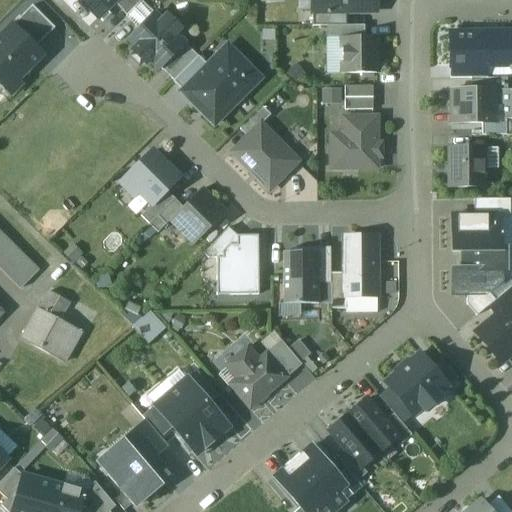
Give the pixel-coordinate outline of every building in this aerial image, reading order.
[(79,0),(98,19),(113,3),(116,0),(79,0)] [(142,0),(116,0),(113,3),(127,16),(142,0)] [(311,0),(311,11),(345,11),(376,11),(376,0),(311,0)] [(54,29),(32,6),(12,26),(34,49),(54,29)] [(345,11),(311,11),(311,25),(327,25),(345,25),(345,11)] [(161,21),(154,14),(128,41),(135,48),(132,51),(145,65),(149,61),(158,70),(160,68),(184,44),(175,35),(180,30),(166,16),(161,21)] [(345,25),(327,25),(327,38),(341,38),(364,38),(364,25),(345,25)] [(12,26),(0,38),(0,83),(11,95),(22,84),(18,80),(42,56),(34,49),(12,26)] [(511,33),(450,34),(450,67),(487,67),(507,67),(511,61),(511,33)] [(377,74),(376,38),(364,38),(341,38),(342,74),(377,74)] [(184,44),(160,68),(173,82),(198,57),(184,44)] [(207,67),(182,91),(204,113),(202,115),(213,127),(260,80),(227,47),(207,67)] [(198,57),(173,82),(182,91),(207,67),(198,57)] [(487,79),(487,67),(450,67),(450,79),(471,79),(487,79)] [(487,79),(471,79),(471,91),(495,91),(507,91),(507,79),(487,79)] [(321,87),(320,103),(340,104),(341,87),(321,87)] [(344,87),(345,98),(373,97),(373,87),(344,87)] [(471,91),(451,91),(451,124),(496,124),(496,120),(500,120),(500,108),(496,108),(495,91),(471,91)] [(373,97),(345,98),(345,111),(373,111),(373,97)] [(262,108),(240,130),(248,139),(260,127),(271,116),(262,108)] [(377,117),(342,118),(342,149),(330,149),(330,170),(377,170),(377,117)] [(296,163),(260,127),(248,139),(233,154),(269,190),(296,163)] [(481,148),(451,148),(451,188),(482,188),(481,148)] [(153,154),(120,186),(134,200),(138,196),(149,207),(166,191),(178,179),(153,154)] [(302,193),(313,185),(303,170),(291,178),(302,193)] [(183,208),(170,221),(194,244),(225,214),(201,190),(183,208)] [(141,216),(149,225),(175,200),(166,191),(149,207),(141,216)] [(175,200),(149,225),(158,233),(170,221),(183,208),(175,200)] [(474,201),(475,217),(499,216),(510,216),(510,200),(474,201)] [(452,268),(453,295),(467,295),(467,305),(486,294),(500,281),(500,272),(505,271),(505,249),(500,250),(499,216),(475,217),(452,217),(452,252),(461,252),(461,268),(452,268)] [(228,229),(205,255),(213,262),(216,259),(237,237),(237,236),(228,229)] [(37,273),(0,235),(0,271),(19,291),(37,273)] [(259,295),(258,236),(237,237),(216,259),(217,296),(259,295)] [(376,297),(376,237),(344,238),(344,274),(344,298),(345,298),(376,297)] [(331,274),(331,247),(314,248),(314,254),(318,254),(319,284),(331,284),(331,274)] [(314,254),(283,254),(284,304),(319,303),(319,284),(318,254),(314,254)] [(387,297),(399,297),(400,261),(380,260),(379,310),(387,310),(387,297)] [(344,298),(344,274),(331,274),(331,284),(332,310),(346,310),(345,298),(344,298)] [(511,287),(495,302),(487,308),(495,317),(511,302),(511,287)] [(487,308),(495,302),(488,293),(486,294),(467,305),(477,317),(487,308)] [(69,305),(48,294),(38,311),(59,322),(69,305)] [(139,301),(123,313),(132,324),(147,312),(139,301)] [(511,302),(495,317),(475,334),(500,364),(511,354),(511,302)] [(38,311),(37,311),(21,341),(64,364),(80,334),(59,322),(38,311)] [(134,323),(144,342),(164,332),(154,312),(134,323)] [(287,348),(301,361),(310,352),(296,339),(287,348)] [(301,366),(281,341),(266,354),(287,378),(301,366)] [(258,361),(247,348),(226,366),(241,384),(233,390),(250,410),(287,378),(266,354),(258,361)] [(420,356),(386,384),(390,388),(413,415),(422,407),(425,410),(440,398),(437,395),(446,387),(431,369),(420,356)] [(431,369),(446,387),(457,379),(442,361),(431,369)] [(196,372),(154,407),(172,428),(195,455),(227,428),(207,405),(217,396),(196,372)] [(402,424),(413,415),(390,388),(379,396),(393,414),(402,424)] [(384,422),(366,400),(347,416),(379,453),(396,438),(397,437),(384,422)] [(154,407),(143,417),(147,421),(161,438),(172,428),(154,407)] [(411,436),(393,414),(384,422),(397,437),(396,438),(402,444),(411,436)] [(379,453),(347,416),(329,431),(348,453),(361,468),(379,453)] [(147,421),(128,437),(150,463),(169,447),(161,438),(147,421)] [(128,437),(98,462),(136,507),(166,482),(150,463),(128,437)] [(311,447),(293,462),(335,511),(362,488),(357,482),(346,469),(337,477),(311,447)] [(361,468),(348,453),(339,461),(346,469),(357,482),(367,474),(361,468)] [(333,511),(335,511),(293,462),(275,478),(301,509),(297,511),(333,511)] [(14,471),(0,484),(0,492),(7,500),(1,505),(9,511),(10,511),(21,478),(14,471)] [(44,511),(52,487),(21,478),(10,511),(44,511)] [(121,511),(95,483),(83,496),(77,511),(121,511)] [(77,511),(83,496),(52,487),(44,511),(77,511)] [(510,511),(498,498),(487,508),(490,511),(510,511)] [(482,502),(470,511),(490,511),(487,508),(482,502)]
